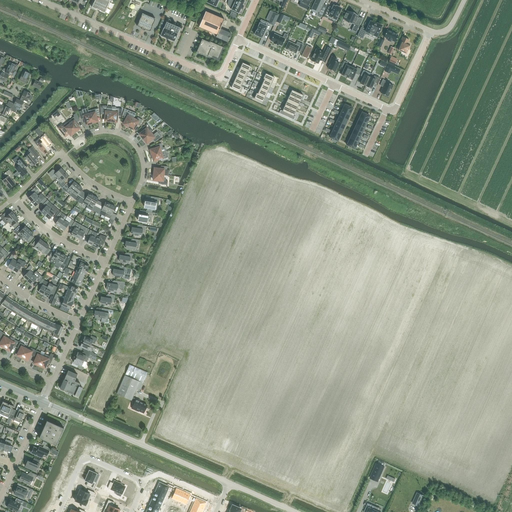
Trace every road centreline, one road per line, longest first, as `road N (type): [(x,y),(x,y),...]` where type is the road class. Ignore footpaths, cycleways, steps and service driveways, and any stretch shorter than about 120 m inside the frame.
road 1 (residential): [(236,40),(216,75),(37,0)]
road 2 (unclassified): [(227,483),(43,401)]
road 3 (residential): [(132,511),(144,483),(84,456),(59,511)]
road 4 (residential): [(13,199),(59,154),(101,189),(132,202)]
road 5 (residential): [(132,202),(143,163),(128,138),(99,131),(74,146)]
